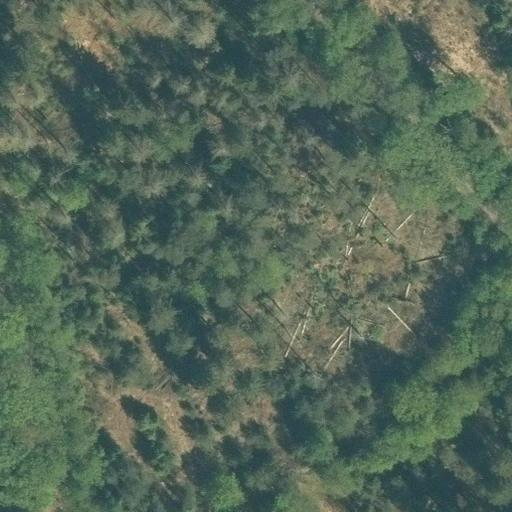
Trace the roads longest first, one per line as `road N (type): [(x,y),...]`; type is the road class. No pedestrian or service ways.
road 1 (track): [(230,511),(511,338)]
road 2 (track): [(61,511),(0,250)]
